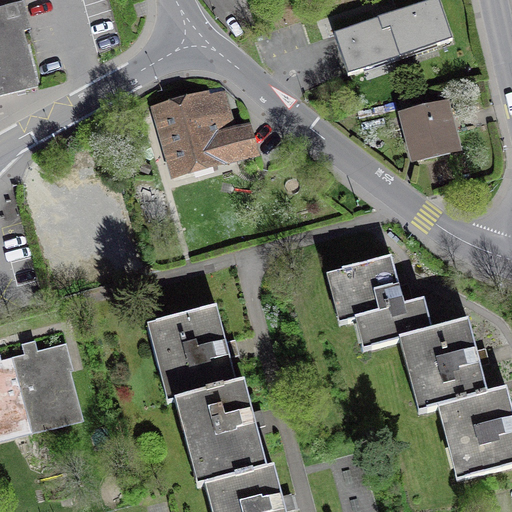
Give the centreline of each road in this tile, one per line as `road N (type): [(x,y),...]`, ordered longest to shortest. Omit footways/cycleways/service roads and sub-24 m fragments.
road 1 (tertiary): [(511,251),(472,242),(428,216),(195,40)]
road 2 (residential): [(195,40),(0,148)]
